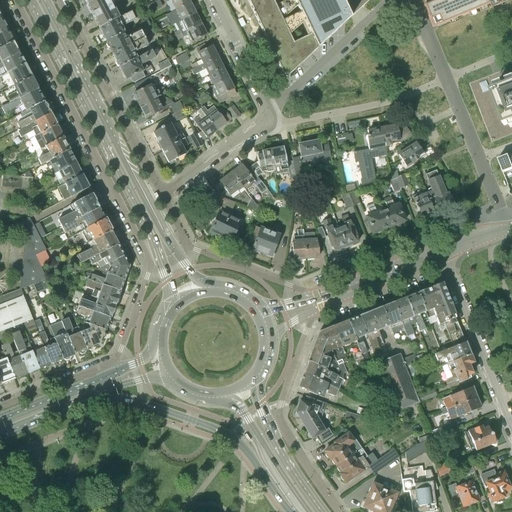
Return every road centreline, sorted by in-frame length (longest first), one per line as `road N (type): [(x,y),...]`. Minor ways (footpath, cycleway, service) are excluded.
road 1 (residential): [(13,0),(145,254)]
road 2 (secondary): [(29,0),(157,250)]
road 3 (secondary): [(173,246),(44,0)]
road 4 (residential): [(214,0),(270,117),(162,193)]
road 5 (primary): [(87,398),(129,399),(232,436),(288,511)]
road 6 (residential): [(162,193),(58,0)]
road 7 (residential): [(511,431),(439,252)]
road 8 (primary): [(217,393),(241,410),(307,511)]
road 9 (residential): [(317,296),(186,240)]
road 10 (primary): [(113,371),(0,416)]
road 11 (residential): [(281,422),(280,404),(315,309)]
